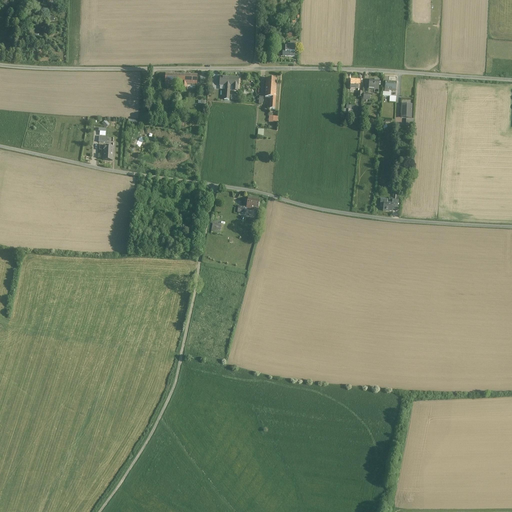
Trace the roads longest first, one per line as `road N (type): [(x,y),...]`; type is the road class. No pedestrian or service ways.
road 1 (residential): [(0,148),(347,215),(511,228)]
road 2 (residential): [(511,81),(0,65)]
